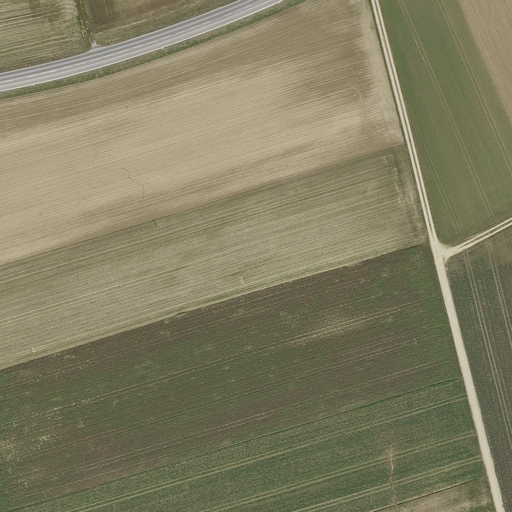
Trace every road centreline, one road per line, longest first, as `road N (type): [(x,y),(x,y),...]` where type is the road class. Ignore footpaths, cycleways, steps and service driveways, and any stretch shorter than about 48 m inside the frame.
road 1 (track): [(501,511),(375,0)]
road 2 (primary): [(0,82),(106,56),(262,0)]
